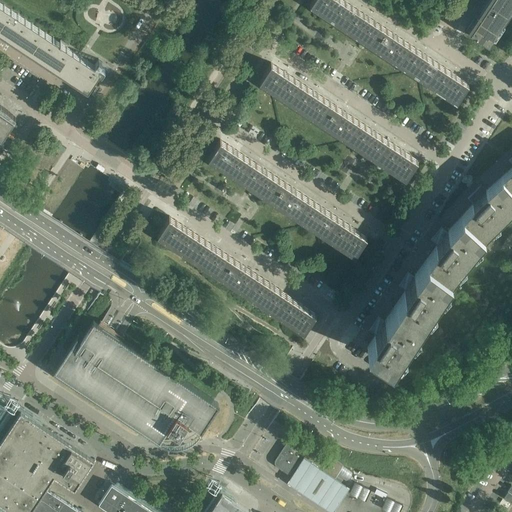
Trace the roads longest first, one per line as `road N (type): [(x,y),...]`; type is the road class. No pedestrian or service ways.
road 1 (secondary): [(389,424),(319,404),(0,192)]
road 2 (secondary): [(0,212),(335,433),(383,447)]
road 3 (residential): [(399,241),(347,317),(63,130)]
road 4 (residential): [(290,511),(224,467),(133,465),(0,377)]
road 5 (residential): [(449,164),(274,48)]
road 6 (residential): [(399,241),(225,125)]
road 7 (secondary): [(511,367),(389,424)]
road 8 (residential): [(63,130),(80,96),(0,42)]
